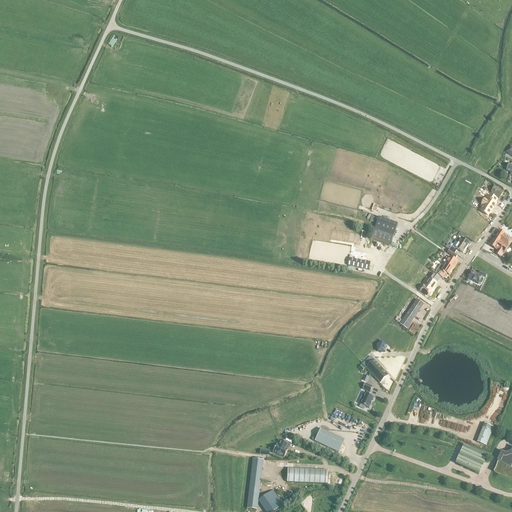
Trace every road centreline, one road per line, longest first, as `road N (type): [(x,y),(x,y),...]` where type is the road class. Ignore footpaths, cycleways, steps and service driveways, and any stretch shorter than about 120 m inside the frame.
road 1 (unclassified): [(16,511),(44,194),(66,119),(109,24)]
road 2 (unclassified): [(511,189),(319,96),(109,24)]
road 3 (tertiary): [(340,511),(436,306),(511,196)]
road 4 (track): [(186,511),(17,499)]
